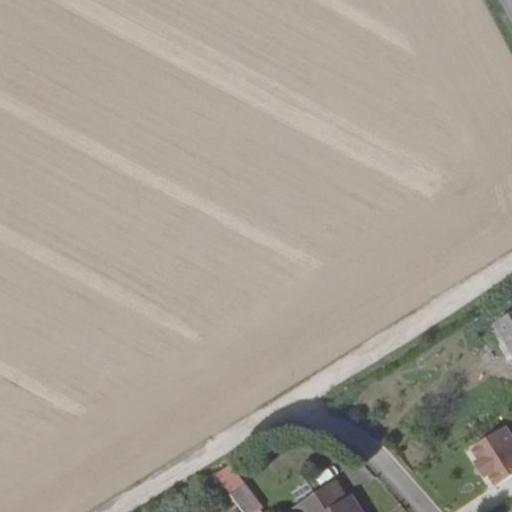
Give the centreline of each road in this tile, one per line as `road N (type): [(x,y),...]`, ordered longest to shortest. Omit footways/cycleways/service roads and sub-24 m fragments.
road 1 (track): [(511,263),(118,511)]
road 2 (residential): [(284,406),(356,437),(427,511)]
